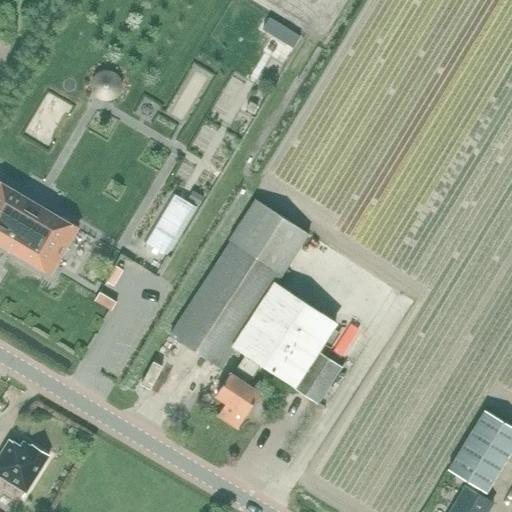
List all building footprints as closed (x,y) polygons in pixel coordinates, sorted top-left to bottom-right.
[(280,27),(274,38),(294,50),(300,40),(280,27)] [(0,54),(19,65),(28,49),(1,34),(0,34),(0,54)] [(97,75),(93,85),(96,95),(106,99),(116,95),(120,86),(117,76),(107,71),(97,75)] [(0,171),(3,173),(14,156),(3,149),(0,153),(0,171)] [(78,229),(0,182),(0,244),(51,275),(78,229)] [(185,256),(212,202),(188,190),(161,244),(185,256)] [(343,331),(337,327),(339,324),(279,285),(310,235),(255,199),(229,240),(231,241),(170,335),(222,369),(236,349),(245,355),(234,374),(231,372),(216,396),(227,403),(218,415),(238,428),(262,392),(250,385),(262,366),(293,386),(292,387),(319,405),(343,368),(320,353),(322,350),(327,354),(343,331)] [(133,261),(122,279),(132,285),(143,267),(133,261)] [(116,266),(107,282),(114,286),(124,270),(116,266)] [(115,289),(111,298),(130,307),(134,298),(115,289)] [(99,292),(95,301),(112,311),(117,302),(99,292)] [(511,427),(485,410),(448,469),(488,494),(507,460),(511,463),(511,427)] [(0,453),(0,477),(27,494),(50,456),(32,443),(31,445),(24,441),(21,445),(14,440),(13,441),(9,439),(0,453)] [(290,446),(286,453),(301,462),(306,454),(290,446)] [(487,511),(493,502),(466,486),(451,511),(487,511)]
